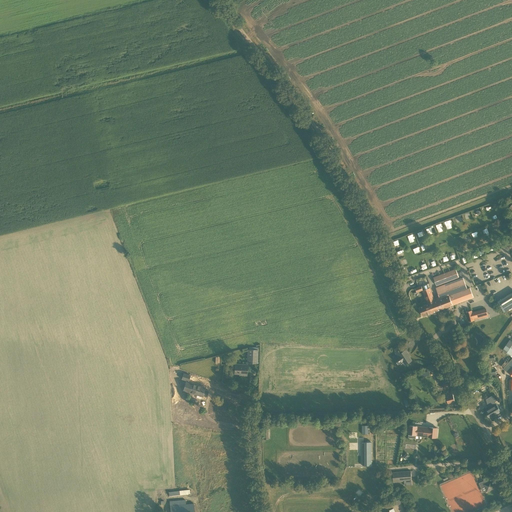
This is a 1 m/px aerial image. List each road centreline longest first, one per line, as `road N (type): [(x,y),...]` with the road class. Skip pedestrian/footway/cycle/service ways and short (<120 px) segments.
road 1 (unclassified): [(484,429),(421,333),(379,235),(327,145),(216,0)]
road 2 (unclassified): [(262,511),(249,393)]
